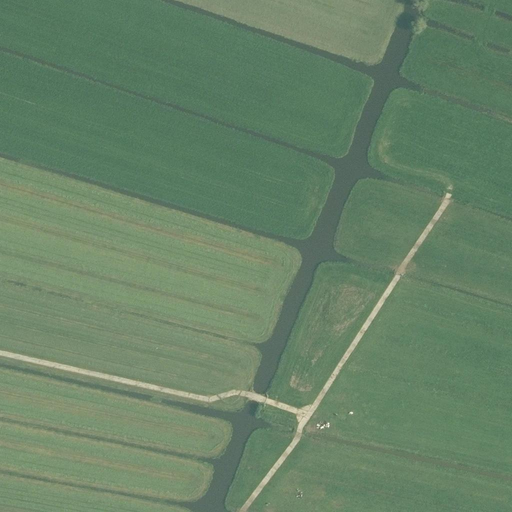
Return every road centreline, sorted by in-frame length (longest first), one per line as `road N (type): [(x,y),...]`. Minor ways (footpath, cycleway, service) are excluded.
road 1 (track): [(243,511),(296,444),(452,187)]
road 2 (track): [(246,391),(202,403),(0,359)]
